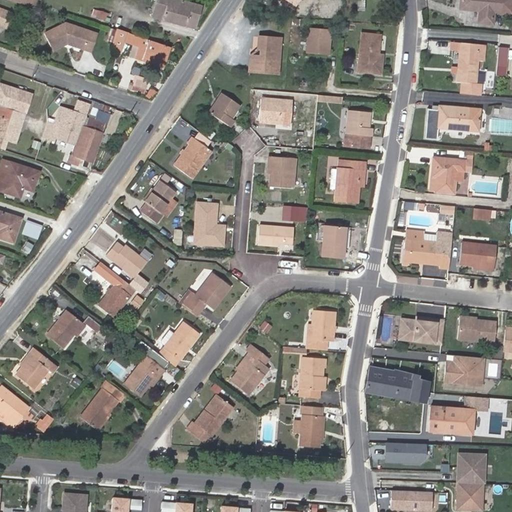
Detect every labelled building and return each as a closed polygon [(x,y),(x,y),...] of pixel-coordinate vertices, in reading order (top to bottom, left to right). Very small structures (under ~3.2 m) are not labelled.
[(181,0),(156,0),(152,15),(196,27),(202,6),(181,0)] [(511,0),(460,0),(460,8),(480,10),(478,22),(493,24),(494,11),(511,12),(511,0)] [(93,18),(106,21),(109,12),(95,9),(93,18)] [(92,51),(98,33),(66,22),(45,32),(53,49),(67,43),(92,51)] [(114,36),(116,29),(109,27),(105,39),(112,41),(114,36)] [(328,53),(329,29),(309,28),(308,52),(328,53)] [(116,29),(114,36),(124,40),(124,42),(132,44),(129,55),(136,57),(135,59),(162,67),(169,47),(116,29)] [(378,54),(379,35),(362,34),(359,70),(381,73),(383,55),(378,54)] [(278,73),(281,38),(259,36),(258,48),(261,48),(261,55),(251,54),(250,71),(278,73)] [(485,45),(460,42),(458,66),(457,74),(456,82),(461,82),(460,94),(480,96),(481,84),(475,83),(477,60),(483,61),(485,45)] [(497,67),(508,67),(509,47),(498,47),(497,67)] [(133,77),(130,90),(145,94),(149,80),(133,77)] [(0,147),(5,150),(8,141),(15,143),(32,94),(0,83),(0,147)] [(240,105),(222,93),(209,112),(229,126),(234,119),(231,118),(240,105)] [(290,123),(292,100),(261,98),(260,121),(290,123)] [(438,127),(478,130),(480,109),(440,105),(439,109),(428,108),(425,138),(437,139),(438,127)] [(49,122),(47,127),(55,130),(57,126),(72,131),(73,127),(80,130),(82,125),(86,115),(61,106),(55,124),(49,122)] [(348,110),(346,133),(353,134),(353,144),(370,145),(370,135),(371,135),(371,127),(367,127),(368,111),(348,110)] [(105,124),(89,118),(86,126),(87,126),(84,135),(88,136),(80,158),(91,162),(105,124)] [(86,126),(82,125),(80,130),(73,127),(72,131),(57,126),(55,130),(47,127),(43,138),(55,142),(56,139),(75,145),(71,155),(69,154),(66,162),(77,166),(80,158),(88,136),(84,135),(87,126),(86,126)] [(208,127),(204,133),(210,138),(214,132),(208,127)] [(353,144),(353,134),(346,133),(344,133),(344,144),(353,144)] [(191,178),(211,151),(192,137),(188,144),(189,145),(175,166),(191,178)] [(292,187),(295,158),(269,157),(268,173),(271,173),(270,185),(292,187)] [(463,171),(465,171),(466,161),(433,157),(431,172),(437,172),(435,189),(435,191),(453,193),(454,182),(455,170),(463,171)] [(10,162),(3,160),(0,167),(0,190),(1,191),(10,162)] [(357,202),(358,186),(360,169),(365,170),(365,162),(343,160),(343,168),(338,168),(335,200),(357,202)] [(39,171),(10,162),(1,191),(20,198),(23,187),(32,191),(39,171)] [(462,182),(463,171),(455,170),(454,182),(462,182)] [(157,224),(163,215),(160,212),(171,197),(175,191),(160,180),(145,201),(147,203),(141,211),(157,224)] [(171,197),(160,212),(163,215),(174,200),(171,197)] [(222,246),(223,230),(214,229),(214,225),(216,204),(197,203),(194,243),(222,246)] [(283,219),(297,220),(297,207),(283,205),(283,219)] [(408,225),(433,227),(434,210),(409,208),(408,225)] [(474,216),(491,217),(492,209),(475,208),(474,216)] [(0,237),(13,242),(21,219),(0,212),(0,237)] [(341,258),(344,226),(325,225),(322,257),(341,258)] [(292,244),(293,229),(259,226),(258,244),(278,245),(278,243),(292,244)] [(443,232),(442,243),(434,242),(435,236),(424,235),(424,232),(406,230),(404,238),(410,239),(408,257),(425,259),(424,262),(440,264),(440,267),(448,268),(452,234),(443,232)] [(435,236),(434,242),(442,243),(443,232),(436,232),(435,236)] [(116,242),(106,255),(134,277),(144,265),(136,259),(138,256),(124,245),(122,247),(116,242)] [(459,263),(472,265),(486,266),(486,269),(494,270),(497,246),(461,242),(459,263)] [(138,256),(136,259),(144,265),(146,262),(138,256)] [(191,312),(201,300),(205,303),(212,309),(230,286),(213,273),(195,296),(191,293),(182,305),(191,312)] [(197,293),(207,277),(200,273),(190,289),(197,293)] [(135,289),(120,277),(98,305),(113,317),(135,289)] [(145,291),(137,285),(135,289),(142,295),(145,291)] [(138,310),(145,301),(136,294),(129,303),(138,310)] [(191,312),(195,315),(205,303),(201,300),(191,312)] [(334,312),(313,310),(312,324),(311,342),(307,342),(307,348),(326,349),(326,341),(331,341),(334,312)] [(62,348),(73,334),(81,323),(67,311),(63,316),(59,321),(47,336),(62,348)] [(391,332),(392,317),(383,316),(382,331),(391,332)] [(458,339),(495,342),(497,321),(477,319),(477,317),(460,316),(458,339)] [(413,340),(441,343),(444,320),(422,318),(422,321),(401,319),(400,333),(408,334),(413,340)] [(269,332),(273,326),(264,321),(260,327),(269,332)] [(162,344),(165,346),(159,354),(174,365),(198,334),(184,322),(175,334),(172,332),(162,344)] [(81,323),(73,334),(76,336),(84,325),(81,323)] [(511,330),(505,329),(503,351),(511,351),(511,330)] [(246,351),(249,353),(253,357),(258,350),(251,345),(246,351)] [(34,348),(30,354),(32,356),(22,368),(16,375),(32,388),(48,369),(52,372),(56,366),(34,348)] [(249,353),(245,359),(247,361),(238,371),(231,381),(247,394),(273,362),(258,350),(253,357),(249,353)] [(20,366),(22,368),(32,356),(30,354),(20,366)] [(139,396),(148,383),(158,371),(161,373),(165,368),(147,354),(124,384),(139,396)] [(444,383),(484,386),(486,358),(446,355),(444,383)] [(323,359),(303,357),(300,396),(317,397),(318,390),(321,390),(322,376),(323,359)] [(236,370),(238,371),(247,361),(245,359),(236,370)] [(487,376),(501,377),(502,360),(489,359),(487,376)] [(364,392),(424,402),(428,382),(416,378),(417,376),(394,369),(394,371),(369,366),(364,392)] [(158,371),(148,383),(152,386),(161,373),(158,371)] [(124,394),(106,380),(99,390),(101,391),(80,417),(96,430),(124,394)] [(218,394),(223,387),(214,382),(210,389),(218,394)] [(28,408),(1,387),(0,388),(0,409),(17,423),(28,408)] [(216,394),(205,409),(209,411),(219,397),(216,394)] [(486,435),(488,398),(474,396),(473,410),(429,406),(427,431),(486,435)] [(219,397),(209,411),(205,409),(194,423),(205,431),(198,439),(204,442),(208,441),(211,443),(215,438),(211,435),(232,407),(219,397)] [(300,445),(319,447),(322,407),(304,406),(304,415),(301,415),(300,445)] [(17,423),(0,409),(0,416),(14,427),(17,423)] [(45,431),(54,419),(47,413),(38,426),(45,431)] [(186,429),(198,439),(205,431),(194,423),(192,421),(186,429)] [(386,442),(386,462),(428,464),(428,444),(386,442)] [(488,453),(458,452),(455,510),(485,511),(488,453)] [(423,511),(433,511),(434,491),(391,490),(391,511),(423,511)] [(84,511),(86,495),(65,494),(63,511),(84,511)] [(126,511),(127,510),(127,500),(112,499),(110,511),(126,511)] [(141,511),(141,501),(127,500),(127,510),(141,511)] [(174,511),(175,503),(161,502),(160,511),(174,511)] [(189,511),(190,504),(175,503),(174,511),(189,511)]
